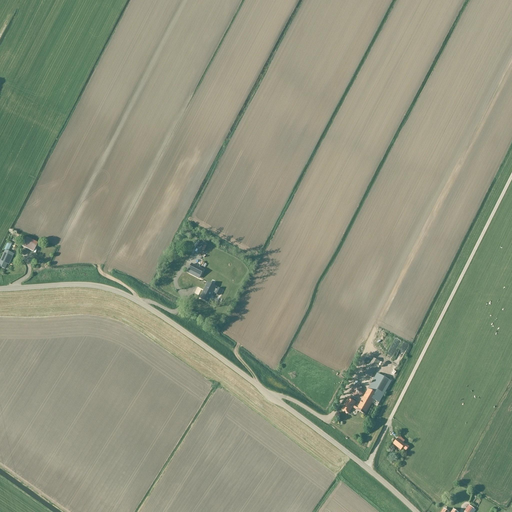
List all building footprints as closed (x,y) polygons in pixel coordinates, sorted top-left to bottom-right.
[(25,241),(22,247),(33,252),(36,246),(25,241)] [(0,267),(4,270),(7,263),(10,257),(13,259),(15,256),(11,254),(5,251),(3,255),(0,262),(0,267)] [(188,273),(199,279),(203,271),(192,265),(188,273)] [(208,283),(200,298),(208,302),(213,292),(215,293),(215,294),(218,296),(219,294),(221,295),(221,294),(220,293),(221,290),(218,288),(217,290),(215,289),(216,287),(208,283)] [(396,355),(400,357),(406,343),(401,341),(396,355)] [(380,363),(374,359),(364,375),(371,379),(380,363)] [(345,405),(342,411),(348,415),(352,409),(352,410),(353,408),(356,410),(356,411),(365,416),(372,404),(377,406),(391,383),(377,374),(359,405),(348,399),(344,405),(345,405)] [(351,389),(351,395),(357,399),(363,395),(362,389),(356,386),(351,389)] [(399,437),(393,444),(400,451),(405,446),(403,444),(405,441),(399,437)]
